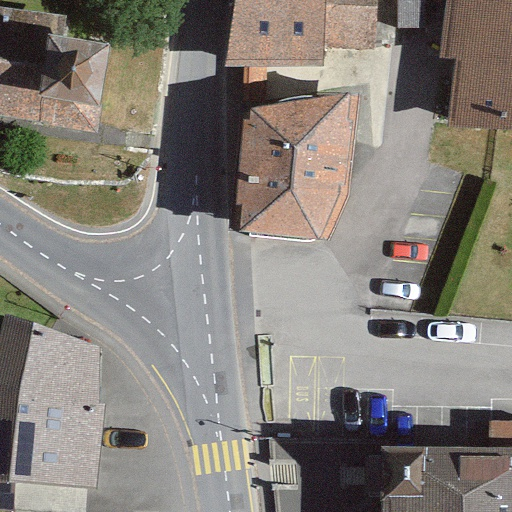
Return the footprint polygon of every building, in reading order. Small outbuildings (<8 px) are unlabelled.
[(328,44),(377,49),(377,0),(246,0),(237,67),(325,67),(328,44)] [(511,0),(432,0),(427,71),(444,73),(439,131),(511,137),(511,0)] [(0,115),(95,129),(112,20),(0,3),(0,115)] [(349,198),(358,93),(246,109),(242,233),(330,242),(349,198)] [(99,346),(5,313),(0,337),(0,478),(91,486),(99,346)] [(511,511),(511,450),(387,449),(386,511),(511,511)]
